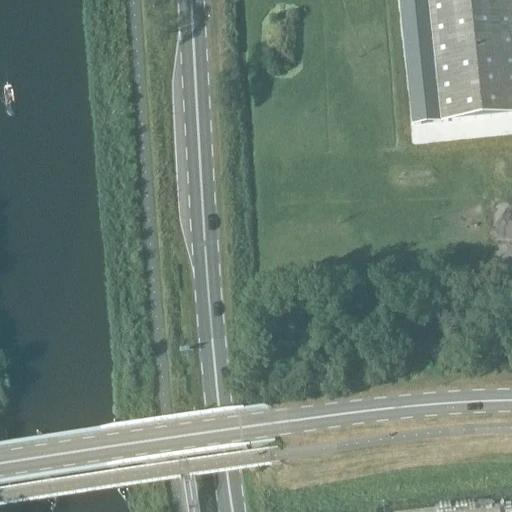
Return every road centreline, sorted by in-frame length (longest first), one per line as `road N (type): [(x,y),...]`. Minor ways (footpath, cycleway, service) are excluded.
road 1 (primary): [(233,511),(212,343),(193,0)]
road 2 (tertiary): [(511,401),(243,428)]
road 3 (tertiary): [(0,465),(243,428)]
